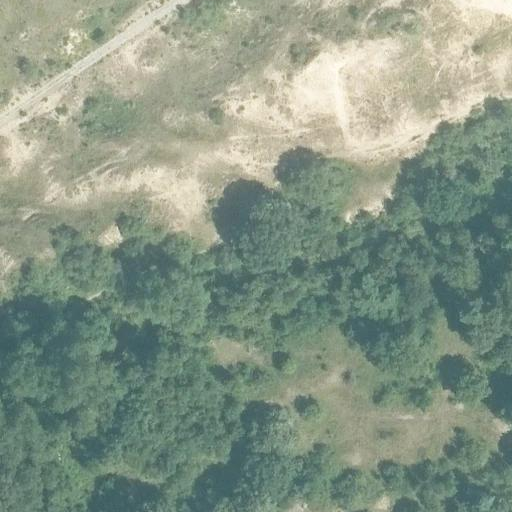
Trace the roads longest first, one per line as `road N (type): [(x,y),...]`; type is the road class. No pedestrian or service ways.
road 1 (track): [(511,201),(362,238),(148,327),(0,442)]
road 2 (track): [(0,120),(182,0)]
